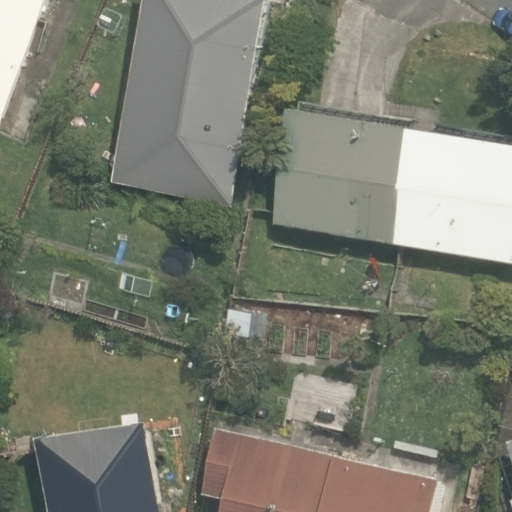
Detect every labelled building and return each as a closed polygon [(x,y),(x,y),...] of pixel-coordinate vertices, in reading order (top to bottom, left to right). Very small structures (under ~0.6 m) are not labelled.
[(0,0),(0,123),(6,126),(52,0),(0,0)] [(152,0),(119,180),(238,205),(274,0),(152,0)] [(511,138),(296,102),(279,221),(511,260),(511,138)] [(168,511),(153,416),(42,432),(54,511),(168,511)] [(441,511),(449,473),(223,425),(208,492),(230,497),(226,511),(441,511)]
